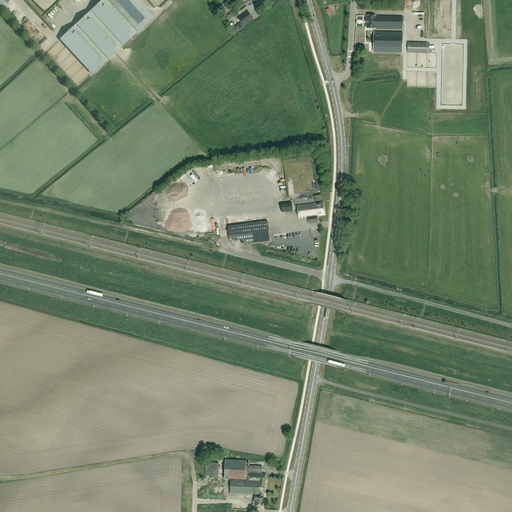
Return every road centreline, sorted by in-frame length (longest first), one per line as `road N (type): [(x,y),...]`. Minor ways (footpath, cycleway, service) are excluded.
road 1 (trunk): [(511,399),(0,270)]
road 2 (trunk): [(0,277),(511,406)]
road 3 (secondary): [(288,511),(329,277)]
road 4 (secondary): [(329,277),(341,154),(331,80)]
